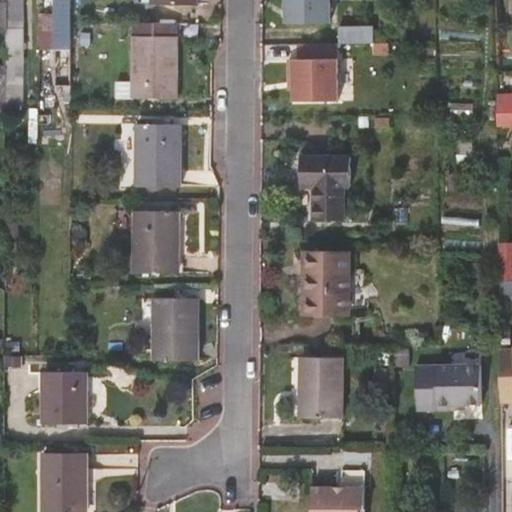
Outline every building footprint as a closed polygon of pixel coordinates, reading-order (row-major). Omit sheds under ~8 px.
[(59,0),(58,57),(75,58),(75,28),(75,0),(59,0)] [(146,0),(147,9),(156,9),(156,0),(146,0)] [(156,0),(156,9),(198,10),(198,0),(156,0)] [(288,0),(289,24),(333,24),(332,0),(288,0)] [(30,8),(14,8),(14,25),(14,71),(30,71),(30,8)] [(179,105),(178,29),(136,28),(138,105),(179,105)] [(341,45),(377,45),(377,28),(341,28),(341,45)] [(298,103),(339,103),(339,61),(292,61),(292,77),(298,77),(298,103)] [(511,95),(496,96),(497,127),(511,127),(511,95)] [(140,132),(140,192),(182,192),(182,132),(140,132)] [(301,157),(300,188),(314,187),(314,221),(345,222),(345,188),(352,188),(352,157),(301,157)] [(140,218),(140,281),(180,281),(180,218),(140,218)] [(308,254),(308,284),(306,284),(305,314),(347,314),(347,254),(308,254)] [(159,306),(159,367),(200,366),(200,306),(159,306)] [(511,350),(500,351),(500,401),(511,400),(511,350)] [(301,357),(301,419),(342,419),(342,357),(301,357)] [(483,416),(482,366),(433,367),(433,417),(483,416)] [(47,380),(46,429),(89,430),(89,380),(47,380)] [(447,452),(448,478),(477,477),(477,452),(447,452)] [(47,458),(45,511),(87,511),(88,459),(47,458)] [(365,511),(366,489),(313,489),(313,511),(365,511)]
